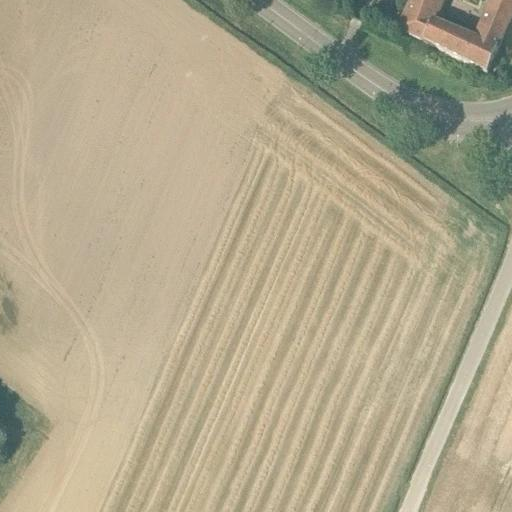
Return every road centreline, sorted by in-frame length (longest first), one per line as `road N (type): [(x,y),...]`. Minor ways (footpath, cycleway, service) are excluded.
road 1 (tertiary): [(507,123),(430,115),(256,0)]
road 2 (unclassified): [(407,511),(511,274)]
